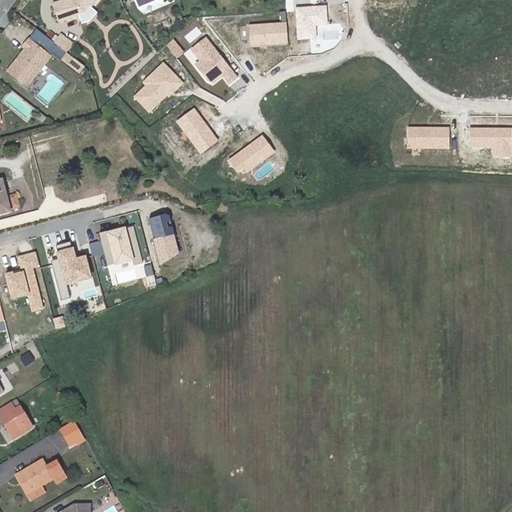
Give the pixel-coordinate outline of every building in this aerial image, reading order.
[(83,10),(91,0),(52,0),(51,0),(57,18),(83,10)] [(34,29),(27,38),(42,50),(43,48),(49,41),(34,29)] [(56,32),(49,41),(60,50),(67,42),(56,32)] [(45,54),(23,37),(17,45),(20,47),(2,69),(21,84),(45,54)] [(56,56),(61,50),(49,41),(43,48),(55,58),(56,56)] [(69,57),(61,50),(56,56),(65,63),(69,57)] [(49,139),(30,145),(32,154),(52,149),(49,139)] [(149,218),(158,262),(188,257),(182,225),(172,227),(169,214),(149,218)] [(126,226),(100,233),(109,266),(114,264),(116,265),(135,260),(126,226)] [(52,260),(61,301),(82,296),(81,290),(94,287),(88,255),(75,258),(72,242),(55,245),(58,259),(52,260)] [(36,252),(18,256),(22,271),(15,273),(15,271),(5,273),(12,300),(28,295),(33,311),(43,309),(32,268),(39,266),(36,252)] [(32,355),(28,347),(19,351),(24,360),(32,355)] [(13,395),(0,401),(0,414),(10,432),(29,422),(13,395)] [(74,420),(59,429),(70,447),(75,443),(77,447),(87,441),(74,420)] [(14,468),(25,487),(39,479),(52,471),(55,477),(65,472),(55,454),(46,460),(42,452),(14,468)] [(43,485),(39,479),(25,487),(28,493),(43,485)] [(58,507),(57,505),(45,511),(87,511),(88,497),(71,496),(62,502),(61,504),(58,507)]
